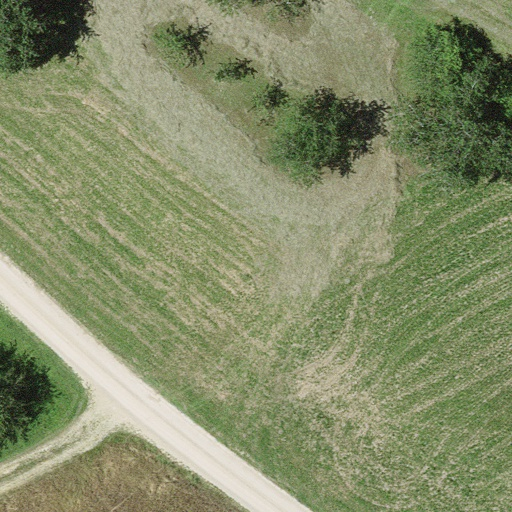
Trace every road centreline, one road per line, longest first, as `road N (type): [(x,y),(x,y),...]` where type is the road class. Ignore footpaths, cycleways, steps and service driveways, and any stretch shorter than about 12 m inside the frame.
road 1 (residential): [(284,511),(134,402),(0,280)]
road 2 (track): [(0,472),(69,437),(125,394)]
